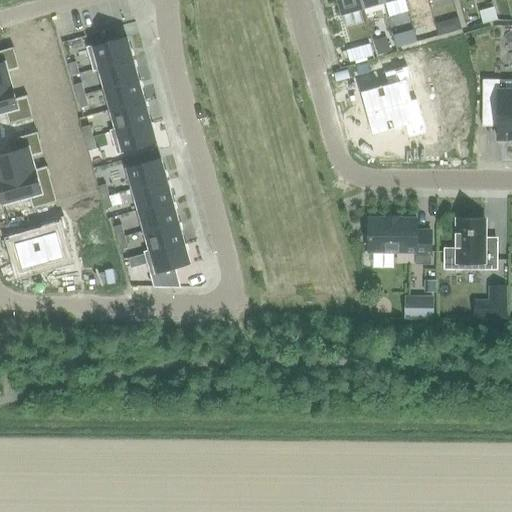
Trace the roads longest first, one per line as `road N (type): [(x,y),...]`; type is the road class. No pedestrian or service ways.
road 1 (residential): [(165,0),(168,45),(235,294),(228,305),(0,301)]
road 2 (residential): [(293,0),(345,171),(511,181)]
